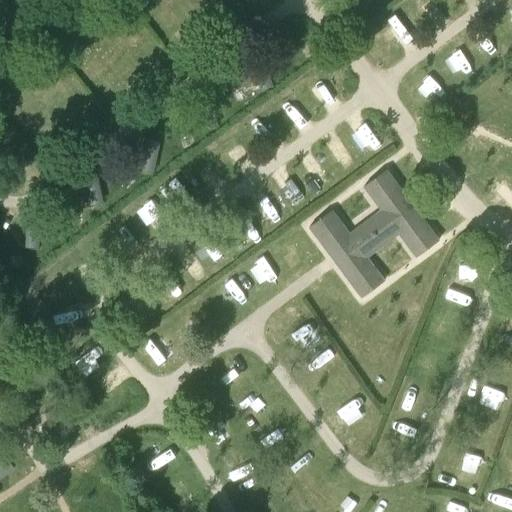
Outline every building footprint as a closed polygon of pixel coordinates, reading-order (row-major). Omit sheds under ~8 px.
[(210,95),(196,99),(205,131),(219,127),(210,95)] [(160,142),(147,139),(140,171),(154,174),(160,142)] [(353,239),(331,210),(309,227),(318,240),(323,236),(357,281),(352,285),(361,298),(384,281),(363,252),(395,229),(416,257),(438,240),(429,227),(424,231),(391,186),(395,183),(386,170),(363,186),(385,215),(353,239)] [(97,171),(83,175),(90,207),(105,205),(97,171)] [(253,209),(262,221),(274,213),(266,200),(253,209)] [(41,218),(27,216),(26,249),(40,250),(41,218)] [(459,299),(468,278),(449,270),(440,291),(459,299)] [(25,359),(3,372),(14,391),(36,378),(25,359)] [(322,378),(331,392),(354,379),(345,364),(322,378)] [(486,407),(504,411),(508,394),(490,390),(486,407)] [(256,426),(279,411),(272,401),(249,416),(256,426)] [(83,426),(89,421),(84,415),(78,420),(83,426)] [(66,416),(41,418),(43,440),(68,438),(66,416)] [(471,451),(463,469),(480,476),(488,458),(471,451)] [(0,458),(0,476),(8,470),(0,458)] [(305,494),(319,480),(305,466),(291,479),(305,494)]
